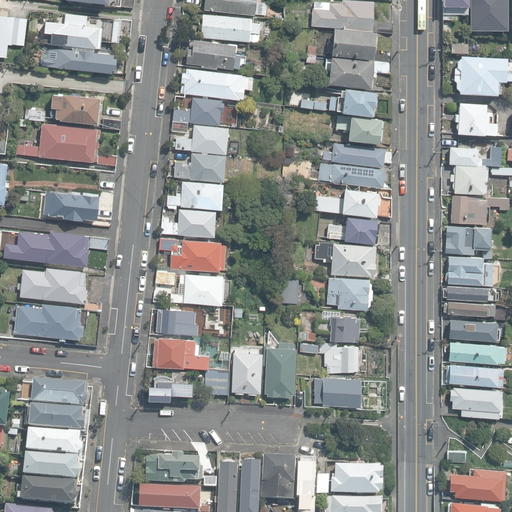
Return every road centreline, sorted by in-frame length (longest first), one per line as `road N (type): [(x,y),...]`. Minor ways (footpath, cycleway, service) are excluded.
road 1 (secondary): [(418,0),(418,511)]
road 2 (residential): [(119,369),(158,0)]
road 3 (residential): [(113,422),(292,429)]
